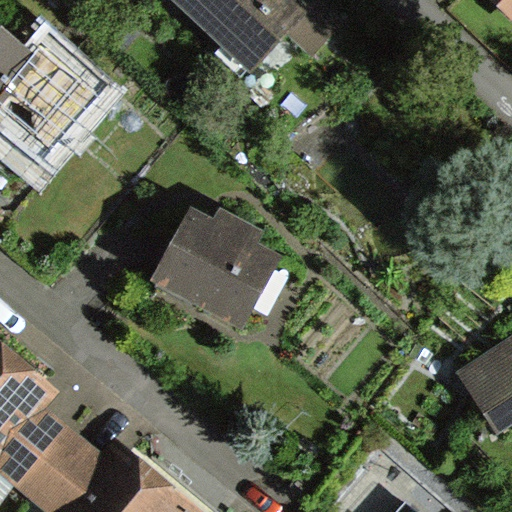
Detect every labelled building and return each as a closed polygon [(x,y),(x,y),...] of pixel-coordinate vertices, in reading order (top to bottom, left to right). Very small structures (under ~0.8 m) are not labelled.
[(310,0),(304,7),(296,0),(164,0),(161,3),(255,87),(295,42),(314,59),(343,26),(313,0),(310,0)] [(511,0),(481,0),(511,28),(511,0)] [(60,116),(56,112),(77,64),(33,45),(28,56),(0,33),(0,168),(11,178),(60,116)] [(212,227),(188,216),(151,290),(247,336),(284,262),(260,250),(268,234),(220,211),(212,227)] [(511,344),(462,376),(500,440),(511,432),(511,344)] [(0,474),(19,490),(68,431),(47,413),(60,398),(0,348),(0,474)] [(103,457),(68,431),(19,490),(43,511),(198,511),(115,443),(103,457)]
